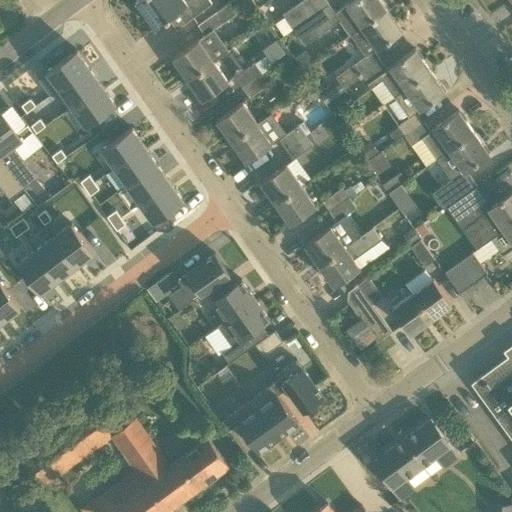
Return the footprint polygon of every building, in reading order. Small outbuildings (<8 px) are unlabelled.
[(212,2),(210,0),(135,0),(156,28),(170,18),(170,17),(179,11),(186,20),(212,2)] [(301,0),(282,13),(284,15),(293,28),(328,3),(326,0),(301,0)] [(351,34),(387,8),(381,0),(351,0),(335,12),(328,3),(293,28),(304,44),(340,18),(351,34)] [(235,13),(228,3),(218,10),(198,24),(205,34),(225,20),(235,13)] [(377,48),(402,30),(387,8),(351,34),(366,54),(335,76),(340,82),(343,86),(361,73),(381,59),(374,49),(376,47),(377,48)] [(284,15),(274,22),(283,35),(293,28),(284,15)] [(188,78),(214,59),(199,38),(173,57),(188,78)] [(47,69),(60,88),(90,67),(77,48),(47,69)] [(430,70),(415,48),(387,68),(381,59),(361,73),(343,86),(345,89),(353,100),(372,87),(383,79),(395,95),(430,70)] [(203,99),(229,81),(214,59),(188,78),(203,99)] [(242,86),(262,72),(255,62),(235,76),(242,86)] [(60,88),(73,106),(103,85),(90,67),(60,88)] [(421,109),(446,91),(430,70),(395,95),(409,115),(397,124),(398,125),(389,132),(394,138),(403,132),(404,134),(423,120),(416,110),(419,108),(421,109)] [(262,72),(242,86),(249,96),(269,82),(262,72)] [(86,125),(116,103),(103,85),(73,106),(86,125)] [(21,105),(27,112),(36,106),(30,98),(21,105)] [(231,140),(257,122),(242,101),(216,119),(231,140)] [(11,123),(0,108),(0,155),(23,186),(38,175),(23,158),(41,144),(25,125),(17,130),(11,123)] [(474,131),(458,109),(433,127),(434,127),(430,130),(423,120),(404,134),(411,144),(422,137),(437,158),(449,149),(474,131)] [(30,126),(35,133),(44,127),(39,119),(30,126)] [(272,143),(257,122),(231,140),(246,161),(272,143)] [(298,124),(283,135),(278,138),(285,148),(306,134),(298,124)] [(102,147),(115,166),(145,145),(132,126),(102,147)] [(463,170),(464,171),(489,153),(474,131),(449,149),(437,158),(451,178),(440,186),(432,192),(443,208),(472,188),(460,172),(463,170)] [(313,144),(306,134),(285,148),(293,158),(313,144)] [(115,166),(128,184),(158,162),(145,145),(115,166)] [(52,155),(57,162),(66,156),(61,148),(52,155)] [(370,156),(375,171),(390,166),(385,151),(370,156)] [(23,186),(0,155),(0,184),(9,197),(23,186)] [(141,202),(171,181),(158,162),(128,184),(141,202)] [(276,202),(302,184),(286,162),(261,181),(276,202)] [(389,191),(402,182),(406,179),(397,166),(379,178),(389,191)] [(89,174),(80,181),(85,188),(94,181),(89,174)] [(85,188),(90,195),(99,188),(94,181),(85,188)] [(154,221),(184,199),(171,181),(141,202),(154,221)] [(291,223),(317,205),(302,184),(276,202),(291,223)] [(342,186),(323,200),(330,210),(350,196),(342,186)] [(357,191),(350,196),(330,210),(337,220),(357,206),(356,206),(363,201),(357,191)] [(511,222),(511,191),(490,207),(480,194),(452,214),(463,228),(477,218),(484,227),(497,218),(505,228),(511,222)] [(44,209),(37,214),(44,223),(51,217),(44,209)] [(107,215),(112,222),(121,216),(116,209),(107,215)] [(112,222),(117,230),(126,223),(121,216),(112,222)] [(23,217),(16,222),(23,231),(30,226),(23,217)] [(53,235),(75,265),(94,251),(72,221),(53,235)] [(16,222),(9,228),(16,236),(23,231),(16,222)] [(506,259),(511,255),(511,222),(505,228),(491,238),(499,249),(506,259)] [(320,264),(346,246),(331,224),(304,243),(320,264)] [(334,285),(361,267),(368,261),(361,251),(381,238),(373,226),(346,246),(320,264),(334,285)] [(36,248),(58,278),(75,265),(53,235),(36,248)] [(425,265),(435,258),(420,238),(410,245),(425,265)] [(17,262),(39,292),(58,278),(36,248),(17,262)] [(473,251),(460,260),(445,270),(460,292),(488,272),(473,251)] [(206,290),(213,285),(232,272),(218,252),(188,273),(202,293),(206,290)] [(431,318),(452,303),(433,277),(412,292),(431,318)] [(0,316),(2,320),(21,306),(0,278),(0,316)] [(213,300),(227,320),(256,299),(242,279),(220,295),(213,285),(206,290),(213,300)] [(156,282),(148,287),(157,300),(164,295),(156,282)] [(410,333),(431,318),(412,292),(392,308),(410,333)] [(364,321),(375,338),(377,341),(392,330),(372,303),(369,298),(354,307),(361,317),(364,321)] [(247,349),(254,344),(248,334),(270,318),(256,299),(227,320),(240,339),(247,349)] [(275,329),(255,343),(263,355),(283,340),(275,329)] [(511,352),(472,382),(511,435),(511,352)] [(276,373),(279,378),(291,394),(304,411),(324,396),(296,359),(276,373)] [(281,401),(291,394),(279,378),(250,399),(278,437),(297,423),(281,401)] [(259,451),(278,437),(250,399),(231,413),(221,420),(228,429),(237,423),(259,451)] [(94,409),(12,469),(31,494),(45,484),(112,436),(111,434),(112,434),(94,409)] [(136,416),(112,434),(111,434),(112,436),(119,446),(120,445),(136,468),(82,507),(85,511),(164,511),(229,465),(208,435),(170,463),(136,416)] [(459,457),(450,445),(431,418),(373,460),(402,499),(417,488),(408,476),(435,456),(444,468),(459,457)] [(351,511),(335,511),(328,502),(314,511),(367,511),(362,504),(351,511)] [(511,511),(511,503),(493,503),(492,511),(511,511)]
